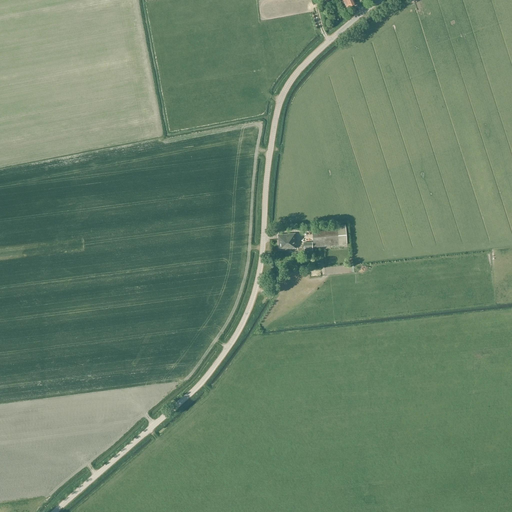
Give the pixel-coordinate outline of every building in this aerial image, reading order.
[(341,0),(345,9),(356,4),(353,0),(341,0)] [(330,249),(347,247),(345,224),(311,227),(313,247),(330,246),(330,249)] [(280,249),(290,249),(296,248),(296,247),(295,244),(296,244),(296,234),(279,235),(280,249)] [(313,251),(312,242),(304,243),(305,251),(313,251)] [(304,246),(296,247),(296,248),(290,249),(290,255),(304,254),(304,246)]
